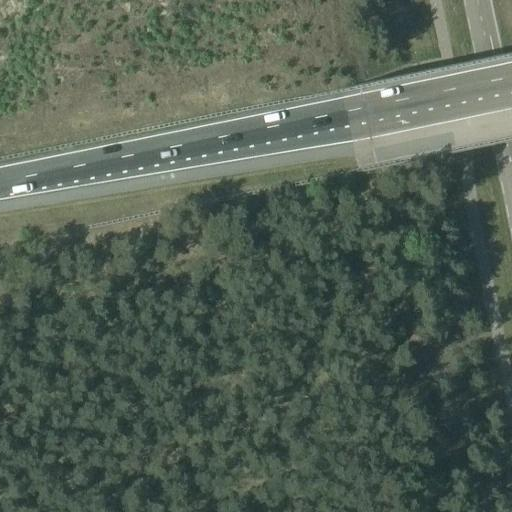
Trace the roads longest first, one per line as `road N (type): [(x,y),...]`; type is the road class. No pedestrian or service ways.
road 1 (motorway): [(0,183),(511,77)]
road 2 (primary): [(472,0),(511,189)]
